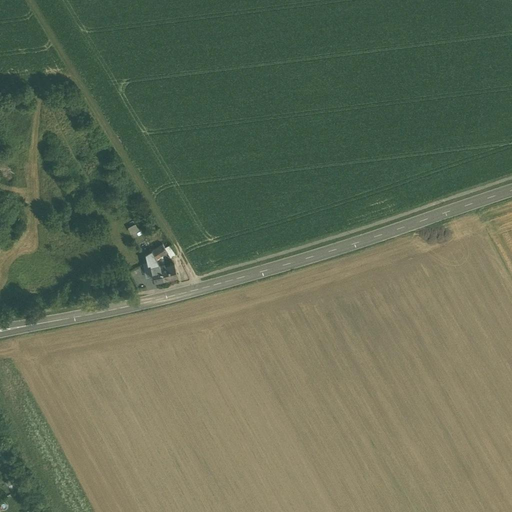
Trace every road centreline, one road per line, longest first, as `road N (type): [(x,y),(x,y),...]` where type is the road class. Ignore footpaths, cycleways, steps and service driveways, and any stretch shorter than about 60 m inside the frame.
road 1 (secondary): [(0,329),(200,287),(511,190)]
road 2 (track): [(30,0),(200,287)]
